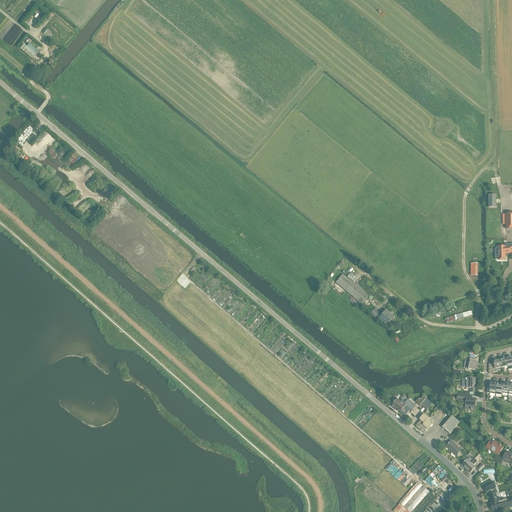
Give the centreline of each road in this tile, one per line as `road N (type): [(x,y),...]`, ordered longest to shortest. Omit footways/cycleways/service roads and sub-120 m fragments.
road 1 (tertiary): [(481,511),(456,471),(0,81)]
road 2 (track): [(494,0),(497,159),(467,191),(464,255),(480,291),(480,328)]
